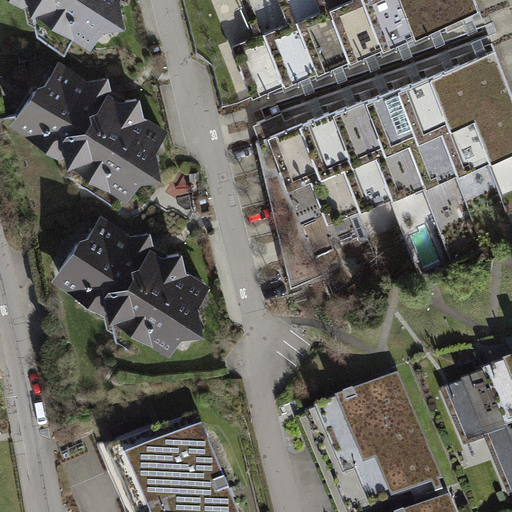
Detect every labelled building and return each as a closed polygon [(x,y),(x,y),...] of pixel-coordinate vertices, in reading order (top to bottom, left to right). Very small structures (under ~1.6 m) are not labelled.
[(28,0),(31,8),(51,5),(69,16),(72,29),(91,41),(102,24),(123,20),(118,0),(28,0)] [(252,98),(285,85),(265,33),(288,23),(278,0),(241,0),(255,36),(232,45),(252,98)] [(320,11),(316,0),(278,0),(288,23),(265,33),(285,85),(318,72),(297,20),(320,11)] [(347,0),(316,0),(320,11),(297,20),(318,72),(350,60),(330,7),(347,0)] [(350,60),(383,47),(364,0),(347,0),(330,7),(350,60)] [(364,0),(383,47),(415,34),(402,0),(364,0)] [(478,10),(473,0),(402,0),(415,34),(478,10)] [(511,96),(493,50),(431,74),(451,127),(475,117),(491,160),(511,151),(511,96)] [(17,114),(19,123),(32,131),(45,128),(63,140),(60,123),(91,114),(108,93),(105,78),(85,83),(57,63),(42,87),(34,88),(17,114)] [(431,74),(398,87),(419,139),(442,130),(459,173),(491,160),(475,117),(451,127),(431,74)] [(398,87),(366,99),(386,152),(409,143),(426,185),(459,173),(442,130),(419,139),(398,87)] [(60,123),(63,140),(67,160),(87,156),(106,168),(109,180),(128,193),(139,176),(159,171),(154,147),(163,132),(140,117),(136,98),(120,101),(108,93),(91,114),(60,123)] [(366,99),(333,112),(354,165),(377,156),(393,198),(426,185),(409,143),(386,152),(366,99)] [(333,112),(300,125),(321,177),(344,168),(361,211),(393,198),(377,156),(354,165),(333,112)] [(300,125),(270,137),(284,173),(307,164),(331,223),(361,211),(344,168),(321,177),(300,125)] [(60,269),(61,278),(74,286),(87,283),(105,295),(110,315),(130,311),(149,323),(151,335),(170,347),(181,330),(201,326),(196,301),(205,287),(183,272),(178,253),(163,256),(150,248),(147,233),(127,237),(99,219),(84,242),(76,243),(60,269)] [(511,377),(510,373),(489,381),(511,436),(511,377)] [(511,486),(511,436),(489,381),(447,399),(461,431),(482,422),(509,488),(511,486)] [(347,406),(342,408),(361,452),(373,447),(393,496),(437,477),(398,384),(356,402),(352,393),(343,397),(347,406)] [(342,408),(321,416),(340,461),(352,456),(372,505),(374,504),(393,496),(373,447),(361,452),(342,408)] [(340,461),(321,416),(310,421),(321,448),(319,449),(330,475),(324,477),(338,511),(376,511),(374,504),(372,505),(352,456),(340,461)] [(235,511),(199,424),(120,457),(142,511),(235,511)]
